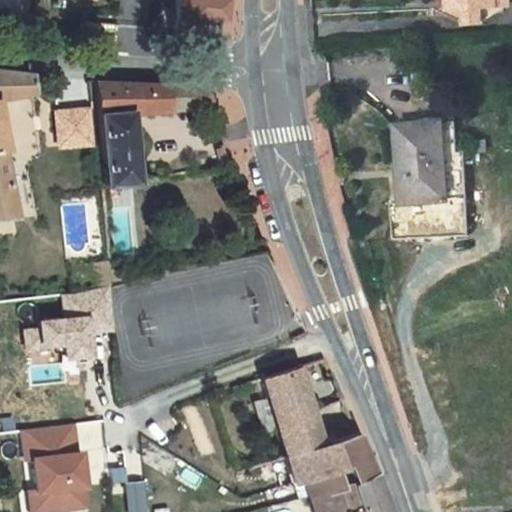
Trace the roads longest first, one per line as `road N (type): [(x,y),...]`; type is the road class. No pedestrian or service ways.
road 1 (secondary): [(395,511),(259,81)]
road 2 (unknown): [(392,500),(428,478),(432,465),(404,339),(423,296),(471,260),(479,226),(475,176)]
road 3 (residential): [(259,81),(129,70)]
road 4 (residential): [(129,70),(0,66)]
